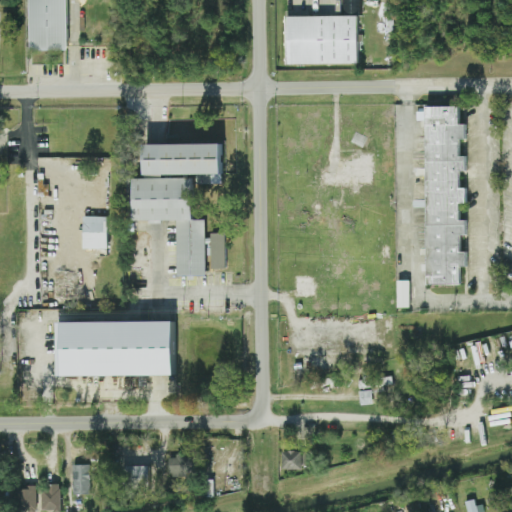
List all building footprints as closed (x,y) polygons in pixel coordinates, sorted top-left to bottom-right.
[(27,0),(28,50),(67,49),(65,0),(27,0)] [(286,65),(356,64),(356,15),(360,15),(359,0),(340,0),(340,15),(285,16),(286,65)] [(426,285),(459,285),(459,267),(465,267),(465,251),(459,251),(459,235),(465,235),(465,219),(458,219),(458,203),(465,203),(465,187),(458,187),(458,171),(465,171),(465,155),(458,155),(458,139),(464,139),(464,123),(458,123),(458,106),(424,106),(424,111),(415,111),(415,120),(425,120),(426,285)] [(219,142),(142,143),(142,175),(220,173),(219,142)] [(319,186),(371,185),(370,157),(325,158),(325,171),(319,171),(319,186)] [(204,276),(203,219),(191,219),(190,176),(131,178),(132,221),(175,220),(176,276),(204,276)] [(106,249),(106,216),(82,216),(81,248),(106,249)] [(223,233),(209,233),(210,269),(224,269),(223,233)] [(293,276),(293,296),(309,296),(308,276),(293,276)] [(409,280),(396,280),(396,308),(408,308),(409,280)] [(172,321),(59,320),(59,338),(55,338),(54,375),(172,375),(172,321)] [(391,377),(381,377),(381,382),(369,383),(369,378),(357,379),(358,388),(391,386),(391,377)] [(358,391),(358,405),(371,404),(370,390),(358,391)] [(301,451),(281,451),(282,469),(301,469),(301,451)] [(167,477),(192,477),(193,456),(167,456),(167,477)] [(88,464),(72,465),(72,494),(89,494),(88,464)] [(148,466),(124,465),(123,481),(147,482),(148,466)] [(34,485),(14,487),(16,511),(40,508),(39,498),(36,499),(34,485)] [(59,485),(40,485),(40,511),(60,511),(59,485)] [(482,511),(482,504),(474,505),(474,499),(465,501),(467,511),(482,511)]
